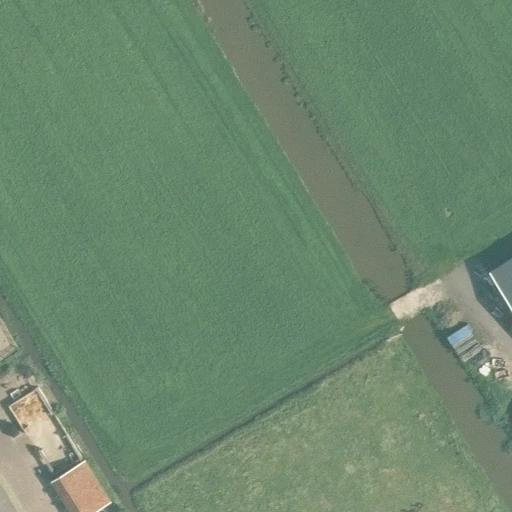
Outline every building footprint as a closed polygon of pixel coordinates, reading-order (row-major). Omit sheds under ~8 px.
[(511,257),(491,271),(511,304),(511,257)] [(54,475),(84,457),(40,384),(9,402),(54,475)] [(84,460),(52,480),(71,511),(92,511),(110,501),(84,460)] [(18,511),(0,482),(0,511),(18,511)] [(103,511),(120,511),(112,500),(100,508),(103,511)]
